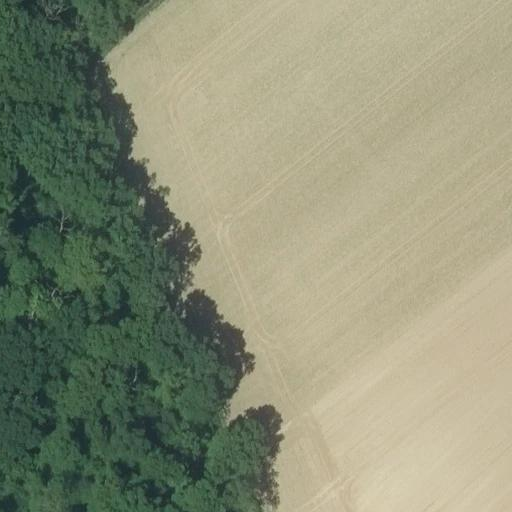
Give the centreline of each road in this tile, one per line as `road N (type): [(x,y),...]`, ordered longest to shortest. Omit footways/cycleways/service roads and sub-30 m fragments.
road 1 (track): [(60,95),(248,511)]
road 2 (track): [(0,148),(39,127),(81,56),(137,0)]
